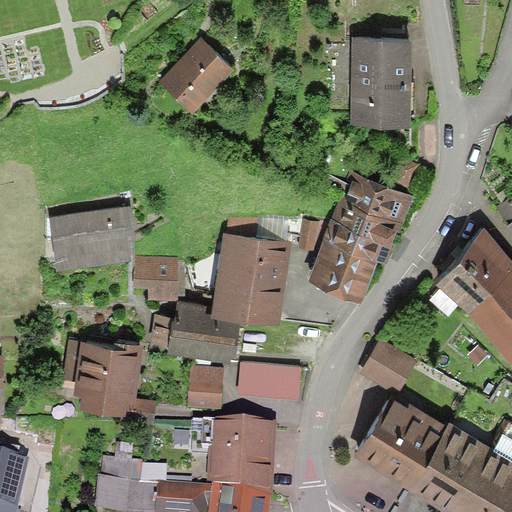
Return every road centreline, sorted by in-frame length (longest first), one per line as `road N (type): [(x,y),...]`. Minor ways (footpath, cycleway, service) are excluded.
road 1 (unclassified): [(327,511),(311,468),(312,410),(334,362),(434,225),(458,154)]
road 2 (unclassified): [(458,154),(438,0)]
